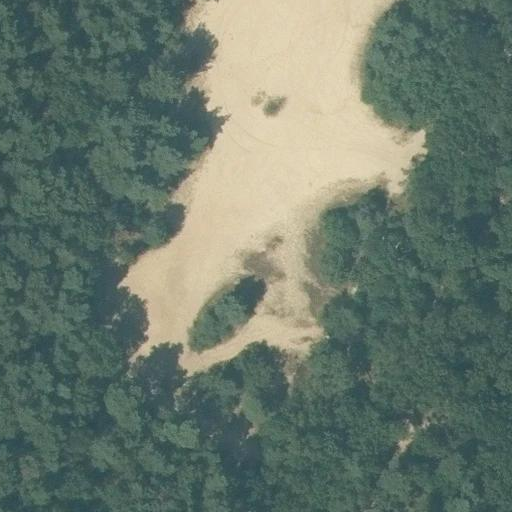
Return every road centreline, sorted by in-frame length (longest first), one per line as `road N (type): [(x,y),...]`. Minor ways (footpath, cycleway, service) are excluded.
road 1 (track): [(108,285),(36,0)]
road 2 (track): [(40,511),(98,391),(110,331),(108,285)]
